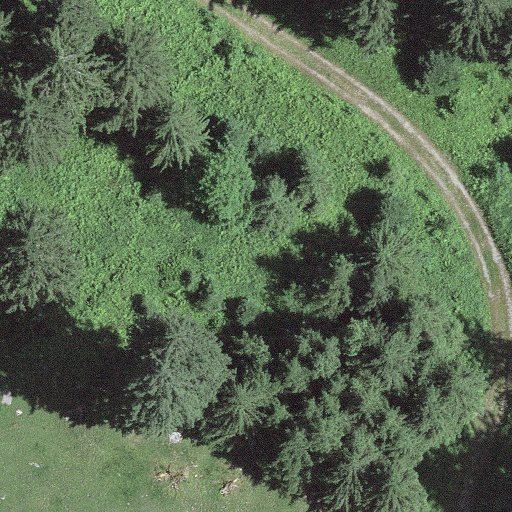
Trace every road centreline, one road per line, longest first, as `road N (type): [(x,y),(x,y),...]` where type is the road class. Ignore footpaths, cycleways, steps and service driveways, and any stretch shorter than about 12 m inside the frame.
road 1 (track): [(229,0),(354,77),(445,158),(494,228),(511,295)]
road 2 (track): [(511,377),(467,511)]
